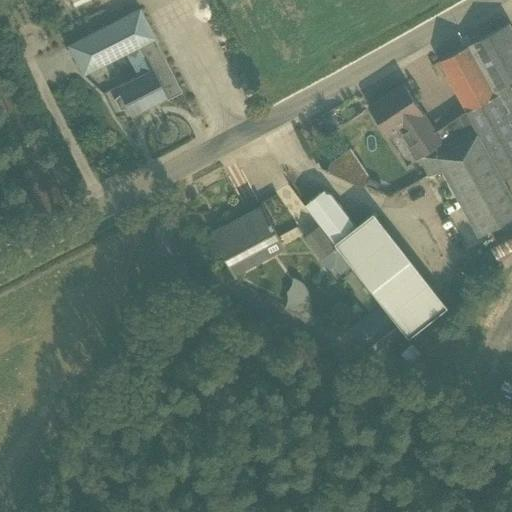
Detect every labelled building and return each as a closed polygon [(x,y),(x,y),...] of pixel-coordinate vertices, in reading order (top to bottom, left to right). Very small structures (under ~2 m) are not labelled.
[(130,114),(143,107),(145,111),(182,92),(139,9),(68,46),(82,74),(124,53),(135,75),(115,85),(130,114)] [(511,177),(511,29),(509,23),(438,61),(473,126),(442,146),(423,113),(404,84),(369,107),(388,136),(404,126),(423,155),(419,157),(429,176),(442,170),(479,237),(511,219),(511,193),(505,181),(511,177)] [(370,176),(367,184),(377,189),(381,181),(370,176)] [(306,205),(318,221),(335,243),(357,226),(331,194),(327,193),(325,190),(306,205)] [(281,240),(263,207),(226,229),(229,235),(220,241),(216,234),(215,235),(236,276),(269,258),(264,249),(281,240)] [(304,237),(321,260),(335,250),(317,227),(304,237)] [(511,231),(487,245),(497,263),(511,255),(511,231)] [(348,328),(362,347),(366,344),(372,352),(400,330),(380,304),(348,328)]
